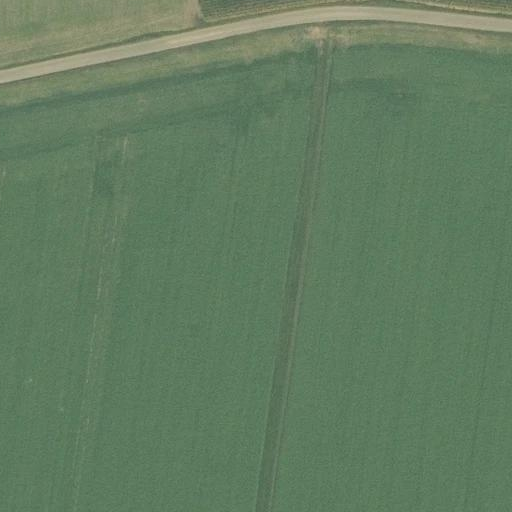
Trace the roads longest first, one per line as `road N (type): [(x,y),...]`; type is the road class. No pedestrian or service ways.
road 1 (track): [(0,78),(327,10),(511,30)]
road 2 (track): [(327,10),(260,511)]
